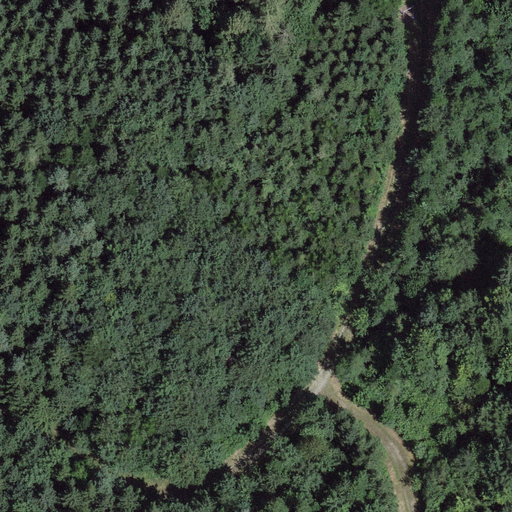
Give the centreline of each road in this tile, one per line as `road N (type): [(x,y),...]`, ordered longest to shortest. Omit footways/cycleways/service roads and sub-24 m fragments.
road 1 (track): [(426,0),(411,140),(374,272),(319,390),(369,424),(401,459),(411,511)]
road 2 (track): [(319,390),(218,482),(166,495),(92,475),(0,416)]
